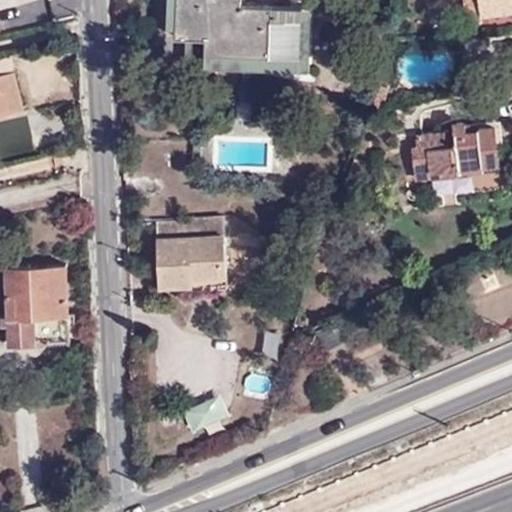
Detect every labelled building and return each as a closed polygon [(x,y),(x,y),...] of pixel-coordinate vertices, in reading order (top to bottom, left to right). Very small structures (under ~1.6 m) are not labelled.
[(254,55),(311,56),(313,6),(241,3),(241,0),(178,0),(177,35),(186,36),(206,36),(205,64),(255,66),(254,55)] [(479,0),(481,14),(511,10),(511,0),(462,0),(463,1),(467,0),(479,0)] [(206,36),(186,36),(184,63),(205,64),(206,36)] [(311,69),(311,56),(254,55),(255,66),(311,69)] [(0,113),(26,107),(17,70),(0,74),(0,113)] [(382,107),(389,86),(377,82),(371,103),(382,107)] [(500,163),(496,124),(478,126),(478,130),(467,131),(465,121),(461,120),(457,121),(455,124),(454,129),(417,132),(418,145),(412,146),(416,177),(433,175),(433,170),(458,168),(459,173),(484,171),(484,165),(500,163)] [(157,237),(200,235),(199,223),(157,225),(157,237)] [(194,277),(227,275),(226,234),(200,235),(157,237),(159,285),(194,284),(194,277)] [(319,243),(311,264),(330,271),(338,249),(319,243)] [(66,264),(5,266),(7,313),(1,314),(1,324),(7,324),(9,344),(69,341),(66,264)] [(228,287),(227,275),(194,277),(194,284),(194,288),(228,287)] [(326,349),(340,341),(332,323),(317,330),(326,349)]
